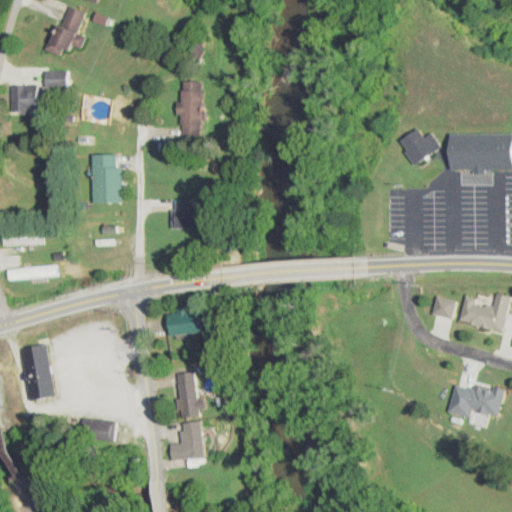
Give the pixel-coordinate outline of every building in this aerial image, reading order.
[(62,44),(88,54),(94,35),(86,32),(94,13),(76,6),(62,44)] [(56,88),(68,88),(68,77),(56,77),(56,88)] [(210,82),(188,82),(188,127),(210,127),(210,82)] [(17,112),(48,112),(48,85),(17,85),(17,112)] [(434,132),(425,137),(421,129),(401,140),(415,164),(443,147),(434,132)] [(511,170),(511,135),(470,134),(470,154),(453,154),(452,168),(511,170)] [(100,203),(128,203),(128,155),(100,155),(100,203)] [(201,203),(179,203),(179,228),(217,228),(217,210),(201,210),(201,203)] [(13,279),(66,276),(66,265),(12,268),(13,279)] [(468,322),(511,328),(511,293),(502,292),(500,300),(472,296),(468,322)] [(180,335),(214,332),(212,309),(178,312),(180,335)] [(36,401),(63,395),(52,343),(25,348),(36,401)] [(190,418),(210,415),(203,370),(182,374),(190,418)] [(511,391),(511,389),(465,380),(458,412),(479,416),(480,411),(507,416),(511,391)] [(91,441),(124,441),(124,417),(91,417),(91,441)] [(180,459),(214,455),(210,421),(189,423),(191,442),(178,443),(180,459)]
